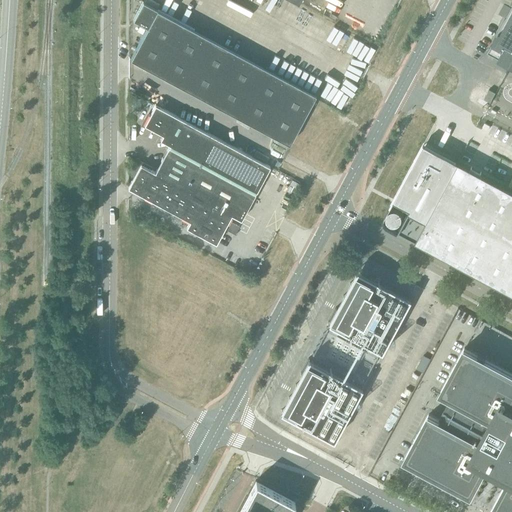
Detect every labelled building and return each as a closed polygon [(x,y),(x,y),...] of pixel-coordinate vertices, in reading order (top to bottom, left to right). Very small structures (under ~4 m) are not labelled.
[(162,11),(143,1),(133,19),(142,24),(147,27),(146,29),(137,46),(134,51),(130,58),(135,61),(138,62),(151,69),(161,74),(167,78),(181,85),(187,89),(196,93),(203,97),(229,111),(231,112),(238,116),(241,117),(254,125),(266,131),(285,141),(289,143),(314,97),(315,94),(162,11)] [(511,5),(487,52),(498,58),(506,62),(509,56),(511,57),(511,5)] [(511,56),(509,56),(506,62),(498,58),(497,60),(511,68),(511,56)] [(490,102),(495,92),(489,89),(484,99),(490,102)] [(270,166),(155,104),(150,114),(146,121),(149,122),(147,126),(154,129),(163,134),(161,136),(160,139),(170,144),(169,146),(255,193),(256,190),(256,191),(261,181),(263,179),(265,175),(265,174),(269,166),(270,166)] [(147,126),(149,122),(146,121),(150,114),(147,112),(140,125),(153,132),(154,129),(147,126)] [(255,193),(169,146),(168,146),(165,153),(162,158),(158,165),(155,171),(150,169),(144,166),(142,169),(139,167),(136,172),(133,177),(132,180),(128,187),(131,188),(190,220),(186,227),(216,243),(216,241),(225,226),(227,222),(230,217),(231,214),(241,219),(246,209),(248,206),(250,201),(255,193)] [(130,175),(133,177),(136,172),(139,167),(142,169),(144,166),(145,166),(150,169),(152,166),(139,159),(134,169),(133,172),(130,175)] [(511,190),(458,162),(417,239),(416,239),(415,241),(420,243),(433,250),(511,292),(511,190)] [(400,222),(401,221),(402,219),(403,217),(403,215),(402,213),(401,212),(400,210),(399,209),(397,208),(395,208),(393,208),(391,208),(390,209),(388,210),(387,212),(386,213),(386,215),(386,217),(386,219),(387,221),(388,222),(390,223),(391,224),(393,225),(395,225),(397,224),(399,223),(400,222)] [(229,218),(225,226),(235,232),(239,224),(229,218)] [(366,279),(369,275),(356,268),(335,307),(337,307),(340,309),(341,306),(340,305),(340,304),(340,303),(340,302),(341,302),(342,301),(343,301),(344,301),(358,275),(366,279)] [(358,275),(344,301),(343,301),(342,301),(341,302),(340,302),(340,303),(340,304),(340,305),(341,306),(340,309),(337,307),(335,307),(329,319),(327,322),(332,324),(338,327),(377,348),(380,350),(382,348),(386,340),(388,341),(389,341),(389,342),(390,342),(390,343),(391,342),(392,342),(393,342),(393,341),(394,341),(394,340),(394,339),(394,338),(393,338),(393,337),(392,337),(391,337),(390,337),(388,336),(405,304),(408,299),(409,297),(407,296),(370,276),(369,275),(368,276),(366,279),(358,275)] [(354,370),(363,352),(337,339),(328,356),(354,370)] [(511,511),(511,372),(484,358),(485,356),(486,356),(485,355),(484,354),(483,353),(482,353),(481,352),(479,352),(479,353),(478,355),(464,347),(463,349),(441,391),(491,418),(492,418),(479,441),(428,414),(406,455),(405,457),(419,465),(418,466),(417,467),(418,468),(419,469),(420,469),(421,470),(422,470),(423,471),(424,471),(424,470),(425,468),(471,492),(486,464),(498,470),(509,476),(490,511),(511,511)] [(431,357),(424,353),(417,367),(424,371),(431,357)] [(293,416),(293,417),(294,418),(329,437),(333,439),(335,435),(337,431),(354,400),(356,401),(356,402),(357,403),(358,403),(359,403),(360,403),(360,402),(361,402),(361,401),(361,400),(361,399),(361,398),(360,397),(359,397),(358,397),(357,397),(356,396),(360,389),(361,386),(311,359),(308,357),(307,359),(300,372),(304,375),(303,377),(302,377),(301,377),(300,378),(299,379),(299,380),(299,381),(300,381),(300,382),(286,409),(295,413),(293,416)] [(302,377),(303,377),(304,375),(301,373),(300,372),(280,411),(293,417),(293,416),(295,413),(286,409),(300,382),(300,381),(299,381),(299,380),(299,379),(300,378),(301,377),(302,377)] [(288,511),(292,504),(294,500),(258,481),(255,480),(238,511),(288,511)]
